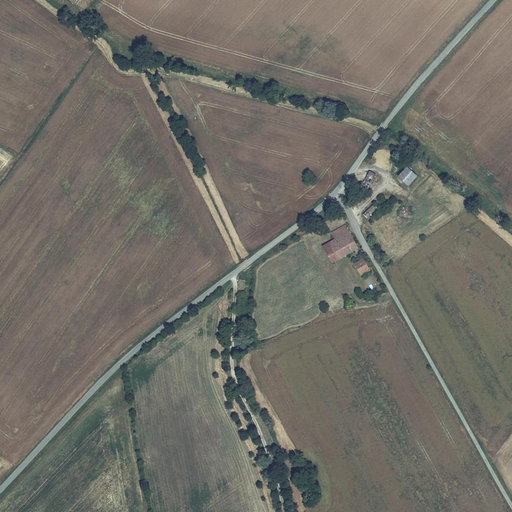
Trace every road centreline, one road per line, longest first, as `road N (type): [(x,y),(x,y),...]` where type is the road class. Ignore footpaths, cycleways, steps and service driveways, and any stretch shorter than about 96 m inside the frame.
road 1 (unclassified): [(335,195),(111,371),(0,489)]
road 2 (track): [(375,136),(351,120),(179,75),(119,70),(98,42),(33,0)]
road 3 (unclassified): [(335,195),(511,508)]
road 4 (unclassified): [(492,0),(384,124),(335,195)]
